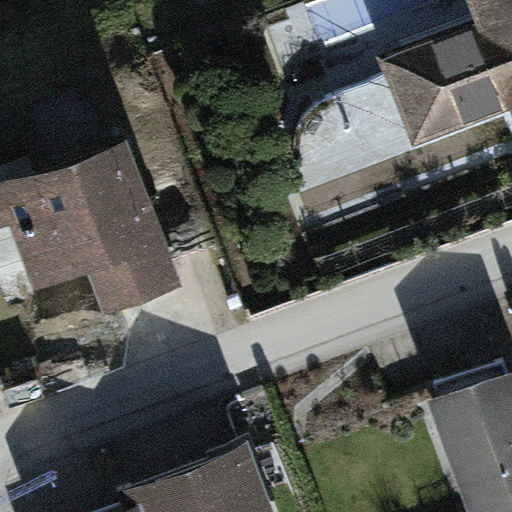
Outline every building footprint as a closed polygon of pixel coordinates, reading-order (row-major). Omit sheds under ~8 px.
[(511,0),(476,0),(481,12),(382,49),(418,146),(511,111),(511,0)] [(367,145),(407,131),(389,78),(349,92),(367,145)] [(99,310),(186,277),(129,128),(0,176),(0,221),(25,287),(82,265),(99,310)] [(511,511),(511,369),(431,399),(472,511),(511,511)] [(137,484),(144,503),(146,511),(278,511),(255,444),(137,484)] [(146,511),(144,503),(118,511),(146,511)]
